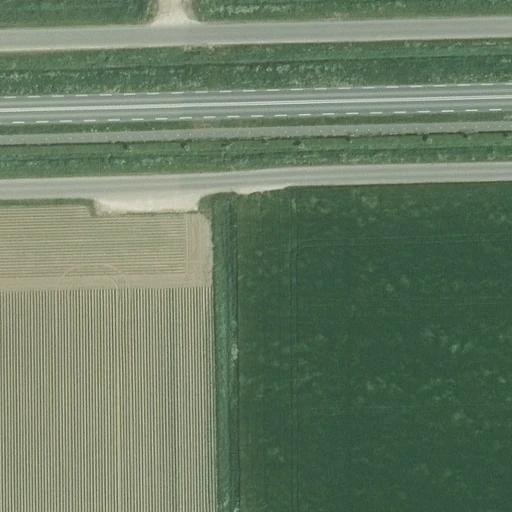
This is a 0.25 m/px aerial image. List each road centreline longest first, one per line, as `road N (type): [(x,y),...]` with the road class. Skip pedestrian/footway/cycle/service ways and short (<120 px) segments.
road 1 (unclassified): [(0,191),(511,176)]
road 2 (unclassified): [(0,42),(511,28)]
road 3 (primary): [(0,111),(511,99)]
